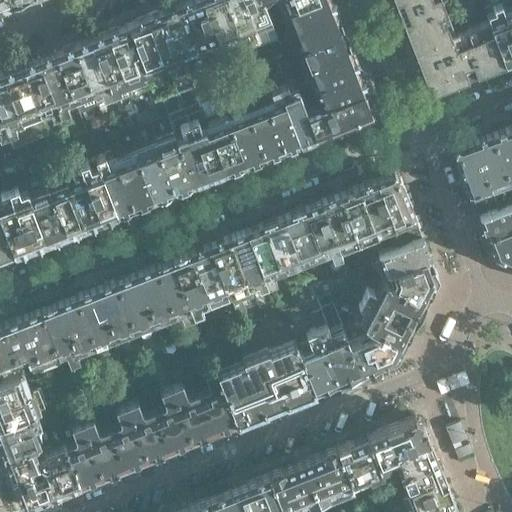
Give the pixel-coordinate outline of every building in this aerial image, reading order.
[(196,45),(179,0),(162,7),(184,62),(192,59),(188,48),(196,45)] [(216,37),(201,0),(180,0),(179,0),(196,45),(216,37)] [(238,29),(226,0),(201,0),(216,37),(238,29)] [(258,33),(245,0),(226,0),(238,29),(246,25),(250,36),(258,33)] [(274,27),(263,0),(245,0),(258,33),(274,27)] [(335,10),(331,0),(303,0),(285,7),(292,27),(335,10)] [(450,21),(441,0),(394,0),(409,37),(446,23),(450,21)] [(511,57),(511,33),(503,10),(499,0),(495,0),(491,2),(495,14),(487,17),(504,61),(511,57)] [(511,6),(503,10),(511,33),(511,6)] [(189,76),(184,62),(162,7),(146,13),(163,58),(177,94),(193,87),(189,76)] [(336,10),(335,10),(292,27),(300,46),(343,29),(336,10)] [(163,58),(146,13),(124,22),(141,66),(163,58)] [(504,61),(487,17),(449,32),(446,23),(409,37),(429,90),(504,61)] [(141,66),(124,22),(107,29),(124,73),(141,66)] [(124,73),(107,29),(89,35),(110,90),(119,87),(115,76),(124,73)] [(351,49),(343,29),(300,46),(307,66),(350,49),(351,49)] [(110,90),(89,35),(72,42),(89,86),(98,83),(102,94),(110,90)] [(89,86),(72,42),(54,49),(72,93),(89,86)] [(284,52),(281,45),(274,47),(277,55),(284,52)] [(72,93),(54,49),(37,55),(58,111),(67,107),(63,97),(72,93)] [(358,69),(350,49),(307,66),(315,85),(358,69)] [(58,111),(37,55),(20,62),(37,107),(46,103),(50,114),(58,111)] [(47,132),(37,107),(20,62),(1,69),(19,114),(28,139),(47,132)] [(19,114),(1,69),(0,69),(0,118),(5,131),(10,145),(20,142),(10,117),(19,114)] [(210,81),(206,69),(189,76),(193,87),(210,81)] [(366,89),(358,69),(315,85),(322,104),(323,106),(366,89)] [(314,134),(305,111),(306,110),(298,89),(290,93),(285,82),(278,85),(299,140),(314,134)] [(299,140),(278,85),(269,88),(273,99),(266,102),(283,147),(299,140)] [(198,100),(193,87),(177,94),(182,106),(198,100)] [(369,113),(373,106),(372,106),(366,89),(323,106),(322,104),(306,110),(305,111),(314,134),(314,135),(339,125),(369,113)] [(182,106),(177,94),(161,100),(165,112),(182,106)] [(165,112),(161,100),(141,108),(144,115),(146,120),(165,112)] [(283,147),(266,102),(247,109),(264,154),(283,147)] [(124,122),(144,115),(141,108),(121,115),(124,122)] [(120,116),(117,109),(100,115),(103,122),(120,116)] [(264,154),(247,109),(227,117),(245,162),(264,154)] [(225,169),(208,124),(200,127),(196,116),(187,120),(209,175),(225,169)] [(245,162),(227,117),(208,124),(225,169),(245,162)] [(209,175),(187,120),(179,123),(184,134),(175,137),(193,182),(209,175)] [(511,172),(511,128),(510,123),(490,130),(508,174),(511,172)] [(508,174),(490,130),(472,137),(489,182),(508,174)] [(193,182),(175,137),(155,145),(173,189),(193,182)] [(489,182),(472,137),(455,143),(453,149),(478,212),(511,198),(511,184),(511,183),(492,190),(489,182)] [(54,151),(51,142),(33,150),(36,158),(54,151)] [(173,189),(155,145),(135,152),(153,197),(173,189)] [(0,162),(15,157),(12,149),(0,153),(0,162)] [(132,205),(115,160),(109,163),(104,152),(95,156),(99,166),(116,211),(132,205)] [(153,197),(135,152),(115,160),(132,205),(153,197)] [(26,159),(24,153),(15,157),(17,163),(26,159)] [(116,211),(99,166),(90,170),(86,160),(78,163),(100,218),(116,211)] [(100,218),(78,163),(70,166),(74,176),(65,180),(83,224),(100,218)] [(422,234),(397,171),(398,171),(392,168),(392,169),(375,175),(393,220),(391,221),(399,243),(422,234)] [(393,220),(375,175),(356,182),(374,227),(391,221),(393,220)] [(83,224),(65,180),(47,187),(65,231),(83,224)] [(374,227),(356,182),(338,190),(355,235),(374,227)] [(65,231),(47,187),(45,183),(28,190),(29,194),(47,238),(65,231)] [(47,238),(29,194),(21,197),(17,187),(9,190),(30,245),(47,238)] [(30,245),(9,190),(1,193),(5,204),(0,205),(0,217),(13,251),(30,245)] [(355,235),(338,190),(319,197),(337,242),(355,235)] [(341,254),(337,242),(319,197),(302,203),(320,249),(329,245),(333,257),(341,254)] [(511,198),(478,212),(485,232),(511,221),(511,198)] [(320,249),(302,203),(289,208),(282,211),(300,257),(320,249)] [(300,257),(282,211),(274,214),(261,219),(279,265),(300,257)] [(13,251),(0,217),(0,255),(12,251),(13,251)] [(279,265),(261,219),(245,226),(267,283),(276,280),(271,268),(279,265)] [(507,260),(511,250),(511,221),(485,232),(493,252),(492,252),(507,260)] [(267,283),(245,226),(228,232),(246,278),(254,275),(258,286),(267,283)] [(246,278),(228,232),(208,240),(226,286),(246,278)] [(422,234),(399,243),(378,251),(385,270),(391,268),(429,253),(422,234)] [(226,286),(208,240),(187,248),(205,294),(226,286)] [(205,294),(187,248),(170,255),(192,312),(201,309),(196,297),(205,294)] [(423,303),(438,274),(437,274),(429,253),(391,268),(394,277),(390,286),(423,303)] [(192,312),(170,255),(154,261),(172,306),(179,304),(183,315),(192,312)] [(172,306),(154,261),(135,269),(152,314),(172,306)] [(152,314),(135,269),(115,276),(132,322),(152,314)] [(132,322),(115,276),(95,284),(113,329),(132,322)] [(336,289),(332,278),(311,286),(315,297),(329,292),(336,289)] [(423,303),(390,286),(384,283),(376,297),(374,296),(374,289),(367,286),(362,295),(413,322),(423,303)] [(113,329),(95,284),(75,292),(93,337),(113,329)] [(343,286),(336,289),(329,292),(332,301),(347,295),(343,286)] [(295,305),(290,291),(282,294),(283,298),(275,302),(279,311),(283,310),(295,305)] [(93,337),(75,292),(55,299),(73,345),(93,337)] [(329,292),(315,297),(306,301),(310,310),(332,301),(329,292)] [(413,322),(362,295),(357,306),(364,309),(369,306),(371,307),(363,323),(377,330),(402,343),(413,322)] [(89,387),(84,375),(73,345),(55,299),(40,305),(56,349),(73,393),(89,387)] [(306,301),(295,305),(283,310),(287,319),(310,310),(306,301)] [(56,349),(40,305),(21,313),(37,356),(56,349)] [(283,310),(279,311),(276,312),(281,325),(288,322),(287,319),(283,310)] [(37,356),(21,313),(1,320),(16,357),(27,353),(29,359),(37,356)] [(0,363),(16,357),(1,320),(0,320),(0,363)] [(360,370),(348,341),(345,333),(330,339),(329,337),(332,332),(328,322),(317,327),(338,379),(360,370)] [(314,388),(300,351),(295,339),(268,349),(266,347),(254,351),(244,326),(205,341),(215,366),(236,419),(314,388)] [(338,379),(317,327),(305,331),(309,341),(315,342),(316,345),(300,351),(314,388),(338,379)] [(396,356),(402,343),(377,330),(348,341),(360,370),(396,356)] [(236,419),(215,366),(204,371),(209,382),(208,391),(200,394),(213,428),(236,419)] [(109,379),(104,367),(84,375),(89,387),(93,386),(109,379)] [(0,400),(25,391),(18,371),(0,378),(0,400)] [(213,428),(200,394),(192,397),(185,391),(180,380),(170,384),(191,437),(213,428)] [(191,437),(170,384),(159,388),(164,400),(163,409),(155,412),(169,446),(191,437)] [(89,387),(73,393),(70,395),(75,406),(97,398),(93,386),(89,387)] [(28,390),(25,391),(0,400),(0,422),(35,409),(35,408),(28,390)] [(169,446),(155,412),(147,415),(140,409),(136,398),(125,402),(146,455),(169,446)] [(146,455),(125,402),(115,406),(119,418),(118,427),(110,430),(124,464),(146,455)] [(39,441),(35,431),(38,430),(35,422),(39,420),(35,409),(0,422),(0,446),(3,454),(32,443),(32,444),(39,441)] [(396,448),(428,436),(420,416),(413,413),(365,432),(379,467),(387,464),(389,459),(388,456),(398,452),(396,448)] [(124,464),(110,430),(102,433),(96,427),(91,416),(80,420),(102,473),(124,464)] [(472,450),(459,419),(444,424),(457,456),(472,450)] [(102,473),(80,420),(70,424),(74,436),(74,444),(66,447),(80,482),(102,473)] [(379,467),(365,432),(336,444),(350,478),(366,471),(368,477),(381,471),(379,467)] [(441,468),(428,436),(396,448),(398,452),(403,465),(397,467),(403,483),(441,468)] [(39,465),(37,457),(32,444),(32,443),(3,454),(13,479),(32,472),(30,468),(39,465)] [(350,478),(336,444),(300,458),(316,499),(327,494),(325,490),(351,480),(350,478)] [(80,482),(66,447),(65,446),(37,457),(39,465),(42,472),(51,493),(80,482)] [(316,499),(300,458),(267,472),(281,507),(303,499),(305,503),(316,499)] [(426,511),(454,501),(441,468),(403,483),(407,493),(413,491),(417,500),(411,502),(414,511),(426,511)] [(51,493),(42,472),(33,476),(32,472),(13,479),(22,504),(51,493)] [(273,511),(281,509),(281,507),(267,472),(237,483),(248,511),(273,511)] [(248,511),(237,483),(207,495),(214,511),(248,511)] [(214,511),(207,495),(177,507),(179,511),(214,511)] [(458,511),(454,501),(426,511),(458,511)]
